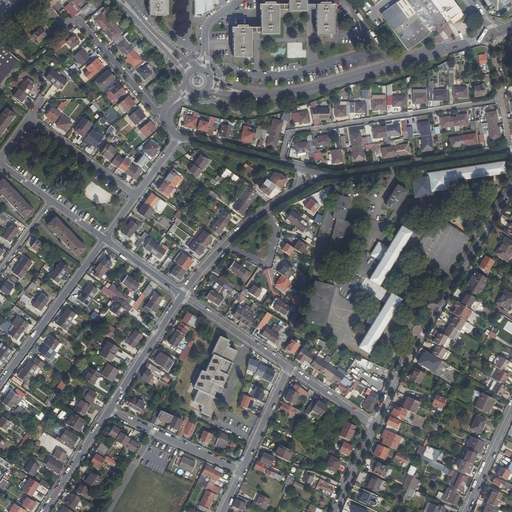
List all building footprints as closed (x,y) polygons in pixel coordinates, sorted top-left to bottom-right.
[(64,8),(72,17),(80,11),(79,9),(77,6),(83,0),(66,0),(69,3),(64,8)] [(167,0),(148,0),(149,16),(168,16),(167,0)] [(204,16),(213,9),(213,0),(194,0),(195,16),(204,16)] [(306,10),(306,4),(305,0),(287,0),(288,4),(288,10),(306,10)] [(405,0),(416,14),(431,34),(435,31),(446,23),(429,0),(405,0)] [(429,0),(446,23),(450,20),(461,12),(452,0),(429,0)] [(386,21),(408,51),(431,34),(416,14),(408,19),(396,3),(381,14),(386,21)] [(279,33),(278,10),(278,4),(275,4),(264,4),(260,4),(260,27),(260,33),(279,33)] [(334,4),(330,4),(319,4),(315,4),(315,10),(315,33),(334,33),(334,4)] [(108,8),(106,5),(92,17),(94,20),(93,20),(97,25),(99,24),(102,27),(103,30),(113,22),(110,19),(108,21),(102,13),(108,8)] [(464,16),(461,12),(450,20),(453,24),(464,16)] [(115,24),(113,22),(103,30),(105,32),(108,35),(107,36),(111,41),(112,39),(115,42),(121,37),(113,26),(115,24)] [(446,23),(435,31),(438,35),(449,27),(446,23)] [(32,28),(35,33),(31,36),(35,40),(37,39),(39,41),(46,35),(43,32),(46,30),(43,27),(41,29),(37,24),(32,28)] [(251,55),(251,33),(251,27),(247,27),(237,27),(233,27),(233,55),(251,55)] [(80,42),(74,35),(66,41),(72,48),(80,42)] [(121,37),(115,42),(117,45),(116,46),(120,51),(121,50),(124,54),(125,56),(137,47),(140,44),(138,41),(130,47),(121,37)] [(63,39),(50,49),(53,53),(66,43),(63,39)] [(306,50),(302,50),(302,43),(295,43),(295,47),(288,47),(288,51),(287,51),(287,57),(303,56),(303,54),(306,53),(306,50)] [(0,84),(19,61),(0,45),(0,84)] [(135,70),(144,63),(135,52),(139,49),(137,47),(125,56),(127,58),(130,61),(129,62),(135,70)] [(89,57),(82,49),(74,56),(81,64),(89,57)] [(478,56),(479,65),(486,64),(484,55),(478,56)] [(103,66),(97,58),(86,68),(87,69),(82,73),(88,79),(103,66)] [(144,80),(153,73),(146,65),(138,72),(144,80)] [(66,67),(63,69),(63,70),(70,77),(79,70),(76,66),(71,70),(69,67),(67,69),(66,67)] [(45,78),(53,84),(59,76),(51,70),(45,78)] [(96,80),(104,91),(113,83),(111,81),(114,79),(107,71),(96,80)] [(24,72),(17,77),(19,80),(26,75),(24,72)] [(59,76),(53,84),(61,89),(67,81),(59,76)] [(24,81),(18,89),(26,95),(32,87),(31,87),(34,83),(27,78),(25,82),(24,81)] [(10,83),(18,88),(18,86),(17,85),(19,82),(13,79),(10,83)] [(94,82),(102,92),(104,91),(96,80),(94,82)] [(111,102),(113,104),(117,102),(126,93),(118,84),(110,90),(113,94),(111,96),(114,99),(111,102)] [(429,93),(429,100),(433,100),(441,100),(441,101),(447,101),(447,90),(433,90),(433,86),(428,86),(429,93)] [(482,91),(482,90),(481,86),(474,87),(475,97),(484,95),(484,91),(482,91)] [(461,96),(461,98),(467,98),(467,87),(453,87),(454,96),(461,96)] [(26,95),(18,89),(13,97),(21,103),(26,95)] [(427,104),(427,93),(413,93),(413,102),(420,102),(421,104),(427,104)] [(126,111),(128,114),(137,106),(128,96),(118,105),(124,112),(126,111)] [(387,96),(387,106),(393,105),(400,105),(400,107),(406,107),(406,96),(387,96)] [(380,109),(380,110),(386,110),(386,99),(372,99),(372,109),(380,109)] [(97,109),(97,110),(101,114),(104,112),(94,101),(92,103),(97,109)] [(349,106),(349,112),(355,112),(355,113),(366,113),(366,102),(349,103),(349,106)] [(128,114),(127,115),(135,124),(138,122),(140,125),(147,119),(137,106),(128,114)] [(346,116),(350,116),(349,112),(349,106),(335,106),(335,115),(340,115),(340,117),(346,116)] [(45,116),(54,122),(59,115),(60,113),(52,107),(45,116)] [(311,109),(313,118),(319,118),(319,117),(323,118),(323,119),(329,119),(329,108),(319,108),(319,107),(311,107),(311,109)] [(0,134),(14,115),(5,108),(0,115),(0,134)] [(282,111),(281,120),(288,121),(290,113),(282,111)] [(304,121),(304,123),(310,122),(308,111),(298,113),(293,113),(294,123),(299,122),(304,121)] [(488,126),(497,125),(497,122),(496,118),(497,118),(496,111),(486,113),(488,123),(488,126)] [(456,117),(454,117),(455,126),(458,126),(468,124),(467,114),(461,115),(461,116),(456,117)] [(189,126),(189,127),(194,129),(197,118),(187,115),(184,124),(189,126)] [(102,116),(98,121),(103,125),(107,120),(102,116)] [(71,124),(62,117),(57,124),(56,125),(65,132),(71,124)] [(92,124),(83,117),(74,131),(83,137),(92,124)] [(455,126),(454,117),(450,118),(446,118),(446,117),(440,118),(442,129),(451,127),(452,132),(456,131),(455,126)] [(270,132),(279,134),(279,132),(281,132),(284,122),(273,119),(271,129),(270,132)] [(196,130),(206,132),(208,122),(198,120),(196,130)] [(156,129),(150,122),(140,130),(146,137),(156,129)] [(430,135),(430,132),(428,122),(418,123),(419,130),(420,129),(421,134),(421,137),(430,135)] [(389,127),(386,128),(387,137),(390,136),(401,135),(399,124),(393,125),(393,126),(389,127)] [(110,134),(114,128),(110,125),(106,131),(110,134)] [(224,135),(224,136),(230,138),(233,127),(226,126),(222,125),(220,134),(224,135)] [(498,128),(497,125),(488,126),(489,130),(490,140),(501,138),(500,132),(498,132),(498,128)] [(387,137),(386,128),(383,128),(383,127),(372,128),(374,139),(387,137)] [(251,143),(252,138),(253,133),(246,131),(243,130),(241,139),(245,140),(244,142),(251,143)] [(278,137),(279,134),(270,132),(269,134),(267,145),(277,148),(278,142),(277,142),(278,137)] [(352,147),(361,146),(361,143),(360,139),(361,138),(360,132),(350,134),(352,147)] [(90,133),(83,142),(93,150),(100,141),(90,133)] [(463,136),(464,145),(467,144),(471,144),(471,145),(478,144),(476,133),(464,135),(463,136)] [(322,137),(318,138),(315,138),(317,148),(330,146),(328,135),(322,136),(322,137)] [(430,135),(421,137),(422,140),(422,144),(421,144),(422,150),(433,149),(430,135)] [(461,145),(464,145),(463,136),(449,138),(451,148),(458,147),(458,146),(461,145)] [(402,143),(402,140),(398,140),(394,141),(395,146),(396,155),(399,154),(403,154),(404,155),(410,154),(408,144),(398,145),(398,144),(402,143)] [(158,148),(150,141),(143,150),(152,157),(158,148)] [(310,152),(308,142),(295,144),(297,153),(304,152),(304,153),(310,152)] [(116,150),(108,144),(100,154),(109,160),(116,150)] [(347,148),(347,150),(352,149),(354,161),(365,159),(364,153),(362,153),(361,149),(361,146),(352,147),(347,148)] [(393,155),(396,155),(395,146),(392,146),(381,148),(383,159),(389,157),(389,156),(393,155)] [(339,149),(336,150),(330,151),(332,164),(343,163),(342,156),(340,157),(340,152),(339,149)] [(201,155),(194,165),(201,170),(208,161),(204,157),(201,155)] [(117,156),(111,163),(117,168),(123,160),(117,156)] [(124,159),(123,160),(117,168),(124,173),(130,164),(134,158),(131,156),(130,158),(126,156),(124,159)] [(201,170),(203,172),(211,161),(204,157),(208,161),(201,170)] [(490,164),(492,175),(506,173),(504,162),(490,164)] [(130,164),(124,173),(135,180),(143,170),(138,167),(137,169),(130,164)] [(449,182),(492,175),(490,164),(428,173),(428,177),(431,192),(449,189),(449,182)] [(201,170),(194,165),(189,172),(196,177),(201,170)] [(164,180),(173,187),(182,175),(173,168),(164,180)] [(220,177),(217,182),(221,184),(228,175),(230,176),(232,173),(227,168),(220,177)] [(275,185),(279,188),(287,179),(280,174),(274,173),(268,180),(275,185)] [(431,192),(428,177),(412,179),(414,198),(432,196),(431,192)] [(33,210),(3,179),(0,181),(0,192),(24,218),(33,210)] [(275,185),(268,180),(266,179),(262,185),(259,189),(268,195),(275,185)] [(167,196),(173,187),(164,180),(158,189),(167,196)] [(407,191),(402,188),(397,185),(385,205),(395,211),(407,191)] [(241,199),(249,205),(257,194),(247,187),(239,197),(241,199)] [(208,194),(215,199),(218,196),(211,190),(208,194)] [(152,194),(145,203),(152,209),(159,199),(152,194)] [(335,229),(333,229),(328,251),(345,255),(353,223),(344,220),(350,197),(338,194),(332,217),(336,218),(338,219),(335,229)] [(242,215),(249,205),(241,199),(233,209),(242,215)] [(319,205),(311,200),(305,208),(313,213),(319,205)] [(147,219),(154,210),(152,209),(145,203),(138,213),(147,219)] [(9,220),(12,217),(8,214),(3,210),(0,214),(0,218),(1,218),(5,221),(7,218),(9,220)] [(218,219),(226,225),(232,217),(224,211),(218,219)] [(301,218),(292,211),(287,219),(296,225),(301,218)] [(85,248),(55,217),(47,225),(77,256),(85,248)] [(296,225),(295,227),(303,232),(309,224),(301,218),(296,225)] [(219,234),(226,225),(218,219),(211,228),(219,234)] [(131,220),(126,227),(134,232),(137,228),(139,229),(142,225),(138,221),(136,224),(131,220)] [(170,237),(176,226),(172,224),(167,235),(170,237)] [(6,231),(14,237),(18,230),(11,225),(6,231)] [(366,253),(359,264),(348,281),(353,284),(385,303),(379,312),(374,310),(372,313),(366,322),(371,325),(357,348),(368,355),(383,333),(387,326),(388,324),(392,317),(402,300),(391,293),(378,286),(411,233),(401,226),(388,248),(378,243),(370,256),(366,253)] [(134,232),(126,227),(121,233),(129,239),(134,232)] [(9,243),(14,237),(6,231),(2,237),(9,243)] [(196,241),(205,247),(212,238),(203,232),(196,241)] [(311,244),(305,241),(301,238),(299,241),(293,248),(294,248),(301,254),(306,246),(308,248),(311,244)] [(314,247),(315,243),(308,238),(305,241),(311,244),(314,247)] [(44,244),(37,239),(31,247),(38,252),(44,244)] [(511,242),(505,239),(496,253),(506,260),(511,250),(511,242)] [(145,248),(152,253),(158,245),(150,240),(145,248)] [(199,255),(205,247),(196,241),(195,240),(189,248),(199,255)] [(289,255),(294,248),(293,248),(287,243),(282,250),(289,255)] [(158,245),(152,253),(160,259),(166,251),(158,245)] [(106,254),(104,257),(112,262),(114,259),(106,254)] [(177,264),(186,270),(193,261),(183,254),(176,263),(177,264)] [(42,255),(39,258),(46,263),(48,260),(42,255)] [(18,264),(27,270),(32,263),(24,257),(18,264)] [(104,257),(100,263),(107,269),(112,262),(104,257)] [(162,266),(166,268),(171,260),(168,257),(162,266)] [(485,257),(479,267),(487,272),(494,262),(485,257)] [(228,269),(235,273),(240,266),(234,261),(228,269)] [(55,269),(63,275),(69,268),(61,262),(55,269)] [(107,269),(100,263),(95,269),(97,271),(94,275),(100,279),(107,269)] [(21,278),(27,270),(18,264),(13,272),(21,278)] [(179,279),(186,270),(177,264),(171,273),(179,279)] [(284,264),(278,272),(282,275),(288,279),(294,271),(284,264)] [(240,266),(235,273),(246,281),(251,274),(240,266)] [(57,283),(63,275),(55,269),(49,277),(57,283)] [(465,287),(477,296),(487,280),(475,272),(465,287)] [(206,297),(212,302),(217,294),(222,287),(225,283),(219,279),(212,275),(210,273),(207,277),(216,283),(219,284),(214,292),(212,290),(211,289),(206,297)] [(122,283),(128,288),(133,280),(127,275),(122,283)] [(284,291),(291,281),(288,279),(282,275),(275,284),(284,291)] [(219,279),(225,283),(227,285),(229,281),(221,276),(219,279)] [(112,281),(107,277),(104,282),(109,286),(112,281)] [(14,289),(17,285),(8,279),(0,289),(7,295),(12,288),(14,289)] [(133,280),(128,288),(132,291),(131,293),(133,294),(140,284),(133,280)] [(315,324),(326,283),(315,280),(304,321),(315,324)] [(222,287),(225,288),(229,291),(227,293),(230,295),(234,289),(233,289),(227,285),(225,283),(222,287)] [(335,285),(326,283),(315,324),(325,326),(326,320),(327,316),(329,309),(330,305),(331,299),(334,289),(335,285)] [(89,284),(84,292),(92,298),(97,290),(89,284)] [(153,287),(149,284),(146,287),(142,294),(145,296),(146,297),(150,290),(153,287)] [(109,290),(114,294),(115,295),(120,298),(122,295),(116,291),(118,288),(113,285),(109,290)] [(244,288),(240,294),(245,297),(249,292),(257,298),(262,290),(253,285),(249,291),(244,288)] [(496,303),(505,308),(508,304),(510,305),(511,301),(511,294),(504,290),(496,303)] [(92,298),(84,292),(78,299),(86,305),(92,298)] [(459,303),(469,308),(475,298),(466,292),(459,303)] [(37,300),(44,305),(49,299),(42,293),(37,300)] [(132,307),(136,310),(141,302),(145,296),(142,294),(134,305),(132,307)] [(155,294),(150,300),(158,305),(162,299),(159,297),(155,294)] [(217,294),(212,302),(218,306),(224,298),(220,296),(217,294)] [(120,298),(115,295),(111,300),(116,303),(110,311),(119,317),(124,309),(122,307),(125,302),(120,298)] [(125,302),(132,307),(134,305),(130,302),(132,299),(129,297),(127,299),(122,295),(120,298),(125,302)] [(285,315),(293,303),(283,296),(281,300),(280,299),(274,307),(285,315)] [(40,311),(44,305),(37,300),(33,306),(40,311)] [(85,313),(88,309),(76,300),(73,304),(85,313)] [(155,313),(160,307),(158,305),(150,300),(144,309),(146,311),(148,308),(155,313)] [(457,316),(465,321),(471,310),(469,308),(459,303),(457,301),(453,307),(455,309),(452,313),(455,315),(457,316)] [(20,315),(23,311),(15,305),(12,309),(20,315)] [(233,315),(241,321),(247,313),(239,307),(233,315)] [(61,316),(69,322),(75,314),(67,308),(61,316)] [(196,318),(187,312),(182,321),(191,326),(196,318)] [(271,314),(267,312),(258,326),(262,328),(271,314)] [(247,313),(241,321),(249,327),(255,318),(247,313)] [(64,329),(69,322),(61,316),(60,318),(58,318),(55,323),(64,329)] [(463,326),(465,321),(457,316),(453,322),(451,321),(449,325),(450,325),(458,330),(459,331),(463,326)] [(14,326),(22,332),(27,324),(19,318),(14,326)] [(16,340),(22,332),(14,326),(5,319),(1,324),(10,331),(8,334),(16,340)] [(276,328),(268,339),(281,348),(286,340),(282,337),(284,334),(279,330),(281,327),(278,325),(276,328)] [(447,337),(452,340),(458,330),(450,325),(443,335),(447,337)] [(179,326),(172,336),(180,341),(187,331),(179,326)] [(262,335),(268,339),(276,328),(273,326),(270,330),(267,328),(262,335)] [(413,326),(410,332),(417,337),(420,331),(413,326)] [(130,336),(138,342),(142,336),(135,330),(130,336)] [(441,347),(447,337),(443,335),(439,332),(436,337),(433,342),(437,344),(441,347)] [(51,336),(45,344),(54,350),(59,342),(51,336)] [(133,348),(138,342),(130,336),(126,343),(133,348)] [(176,348),(180,341),(172,336),(168,343),(176,348)] [(229,342),(220,338),(212,355),(213,356),(205,373),(198,370),(193,381),(196,383),(193,389),(199,391),(193,403),(202,407),(201,409),(202,410),(200,413),(209,417),(217,400),(213,398),(216,392),(218,386),(222,388),(233,365),(231,364),(237,352),(228,348),(229,346),(227,345),(229,342)] [(322,345),(310,338),(306,344),(318,352),(322,345)] [(94,341),(95,341),(93,339),(87,347),(89,349),(90,348),(94,341)] [(299,345),(291,340),(285,350),(288,353),(290,351),(293,354),(299,345)] [(103,347),(104,347),(114,354),(118,348),(107,341),(103,347)] [(54,350),(45,344),(40,352),(51,360),(57,353),(54,350)] [(441,359),(446,350),(441,347),(437,344),(432,353),(441,359)] [(184,363),(191,348),(188,346),(185,352),(184,351),(182,354),(183,355),(182,358),(179,357),(178,359),(184,363)] [(104,347),(99,354),(110,361),(114,354),(104,347)] [(0,359),(3,362),(9,354),(1,348),(0,349),(0,359)] [(302,349),(296,359),(302,363),(305,360),(311,364),(316,358),(302,349)] [(168,358),(161,353),(155,361),(159,364),(167,370),(174,360),(168,357),(168,358)] [(326,364),(316,357),(316,358),(311,364),(310,365),(321,373),(326,364)] [(503,372),(510,362),(509,361),(501,357),(495,366),(499,369),(503,372)] [(41,369),(45,364),(36,358),(32,363),(29,361),(23,368),(31,374),(37,366),(41,369)] [(258,363),(249,359),(247,370),(255,373),(258,363)] [(101,374),(112,381),(118,370),(108,363),(101,374)] [(355,363),(350,371),(353,373),(358,365),(355,363)] [(160,370),(150,364),(141,378),(149,383),(154,375),(156,377),(160,370)] [(327,364),(326,364),(321,373),(326,376),(326,377),(325,378),(328,381),(335,370),(327,364)] [(266,368),(260,365),(256,375),(262,378),(266,368)] [(99,373),(89,367),(83,378),(92,384),(99,373)] [(26,382),(31,374),(23,368),(18,376),(26,382)] [(275,372),(266,368),(262,378),(270,382),(275,372)] [(414,368),(408,378),(418,383),(424,373),(414,368)] [(506,379),(509,375),(503,372),(499,369),(493,379),(497,381),(502,384),(504,380),(505,378),(506,379)] [(344,376),(335,370),(328,381),(331,383),(333,381),(338,385),(344,376)] [(350,371),(348,370),(346,373),(354,378),(356,375),(353,373),(350,371)] [(458,375),(452,371),(448,379),(454,383),(458,375)] [(167,383),(170,378),(164,374),(161,379),(167,383)] [(13,376),(11,379),(21,386),(23,383),(13,376)] [(68,381),(63,388),(66,389),(72,379),(70,378),(68,381)] [(60,381),(54,391),(59,394),(65,384),(60,381)] [(343,393),(346,395),(350,389),(348,387),(348,385),(342,381),(337,387),(344,392),(343,393)] [(500,397),(506,386),(502,384),(497,381),(491,391),(500,397)] [(309,398),(314,392),(310,389),(307,393),(304,391),(303,390),(295,385),(291,390),(298,393),(309,398)] [(264,389),(257,386),(251,397),(261,402),(264,394),(262,393),(264,389)] [(449,386),(444,398),(447,400),(448,399),(453,388),(449,386)] [(364,391),(369,394),(362,406),(371,411),(380,396),(366,388),(364,391)] [(291,390),(290,389),(285,399),(293,403),(295,399),(298,393),(291,390)] [(12,391),(7,397),(14,402),(16,399),(20,402),(22,398),(12,391)] [(85,398),(91,402),(96,393),(92,391),(89,395),(87,393),(86,393),(85,392),(82,396),(85,398)] [(55,401),(59,394),(56,392),(47,406),(50,408),(55,401)] [(496,399),(483,393),(481,397),(479,396),(478,396),(477,396),(473,406),(488,413),(491,407),(490,407),(491,403),(493,405),(496,399)] [(248,395),(246,394),(241,405),(248,408),(250,401),(252,398),(247,396),(248,395)] [(447,400),(444,398),(436,395),(435,399),(434,400),(432,404),(443,409),(447,400)] [(7,397),(3,403),(6,405),(4,408),(8,411),(14,402),(7,397)] [(419,402),(407,397),(402,408),(405,410),(414,413),(419,402)] [(138,402),(138,401),(135,398),(132,401),(128,399),(125,404),(140,413),(144,406),(138,402)] [(89,404),(81,399),(75,409),(83,414),(90,404),(89,404)] [(326,406),(321,402),(321,403),(318,401),(315,404),(309,414),(306,418),(305,420),(309,423),(314,415),(318,417),(326,406)] [(90,404),(100,411),(102,409),(98,406),(93,403),(91,402),(89,404),(90,404)] [(296,413),(300,415),(302,411),(289,405),(289,406),(283,403),(280,408),(286,411),(286,412),(290,414),(288,417),(293,419),(296,413)] [(402,408),(400,407),(399,409),(394,407),(390,415),(396,417),(398,411),(403,414),(405,410),(402,408)] [(150,423),(154,425),(157,418),(160,413),(156,411),(150,423)] [(182,421),(161,411),(160,413),(157,418),(169,424),(168,426),(177,430),(182,421)] [(70,420),(69,419),(67,423),(77,430),(81,423),(82,424),(85,420),(74,413),(70,420)] [(477,415),(470,429),(480,433),(486,420),(477,415)] [(181,437),(190,418),(186,416),(177,435),(181,437)] [(396,428),(399,421),(389,416),(386,424),(387,424),(384,429),(385,429),(396,434),(398,429),(396,428)] [(10,422),(2,417),(0,419),(0,426),(5,430),(10,422)] [(342,427),(338,435),(349,440),(355,426),(344,421),(345,420),(343,419),(340,426),(342,427)] [(191,436),(196,426),(189,423),(184,433),(187,435),(188,435),(191,436)] [(108,435),(114,439),(120,430),(113,426),(108,435)] [(57,435),(55,438),(64,444),(71,448),(78,437),(65,429),(60,437),(57,435)] [(384,438),(381,443),(394,449),(400,436),(396,434),(385,429),(381,437),(384,438)] [(215,446),(218,439),(212,436),(212,435),(203,431),(203,432),(200,431),(198,436),(201,437),(200,439),(203,440),(202,442),(205,443),(205,441),(208,443),(215,446)] [(125,446),(129,439),(120,433),(116,440),(125,446)] [(223,448),(229,436),(227,436),(221,434),(217,442),(220,443),(219,446),(223,448)] [(476,453),(479,454),(484,443),(483,442),(477,439),(471,437),(466,448),(467,449),(476,453)] [(124,447),(135,454),(140,446),(129,439),(125,446),(124,447)] [(102,442),(97,449),(104,454),(109,447),(102,442)] [(352,445),(343,442),(339,450),(348,454),(352,445)] [(293,451),(280,444),(275,454),(289,461),(293,451)] [(377,445),(373,455),(384,460),(388,450),(377,445)] [(410,456),(420,461),(422,456),(425,448),(423,447),(420,446),(416,454),(411,452),(410,456)] [(433,461),(434,461),(435,457),(430,455),(432,449),(426,446),(425,448),(422,456),(429,459),(433,461)] [(58,448),(53,455),(63,462),(67,455),(58,448)] [(462,460),(471,464),(476,453),(467,449),(462,460)] [(265,463),(270,465),(273,458),(275,459),(276,458),(271,455),(269,459),(267,458),(269,455),(264,452),(260,461),(265,463)] [(407,458),(398,453),(393,461),(402,466),(404,463),(406,464),(410,458),(408,456),(407,458)] [(99,468),(104,459),(96,454),(91,462),(99,468)] [(51,458),(49,462),(60,469),(64,462),(63,462),(53,455),(52,458),(51,458)] [(113,465),(115,461),(107,456),(104,459),(113,465)] [(340,460),(331,456),(325,467),(335,472),(340,460)] [(176,464),(180,466),(179,468),(191,473),(196,463),(184,457),(183,459),(180,457),(176,464)] [(469,474),(472,465),(471,464),(462,460),(461,460),(457,468),(469,474)] [(34,462),(33,461),(26,471),(33,475),(39,465),(34,462)] [(264,464),(257,461),(254,468),(263,473),(265,469),(266,468),(267,465),(264,464)] [(431,464),(443,470),(445,466),(434,461),(433,461),(431,464)] [(60,469),(49,462),(47,465),(51,467),(50,468),(58,473),(60,469)] [(374,462),(372,468),(374,469),(372,472),(383,477),(387,468),(374,462)] [(219,468),(216,467),(214,469),(206,466),(202,473),(206,475),(215,479),(216,477),(219,479),(223,471),(219,470),(219,468)] [(505,479),(510,471),(506,469),(500,466),(496,474),(505,479)] [(252,473),(251,474),(249,478),(257,482),(261,473),(253,469),(252,473)] [(265,474),(280,480),(281,477),(269,471),(267,470),(265,474)] [(309,484),(315,472),(306,470),(301,480),(309,484)] [(102,479),(91,472),(85,482),(95,489),(102,479)] [(406,491),(408,488),(413,476),(409,474),(402,490),(406,491)] [(459,474),(456,482),(455,484),(454,483),(452,487),(461,491),(467,478),(459,474)] [(202,477),(200,476),(197,483),(206,487),(208,484),(200,481),(202,477)] [(366,488),(376,492),(382,480),(372,476),(366,488)] [(505,482),(495,477),(494,479),(491,483),(499,486),(500,484),(503,486),(505,482)] [(39,483),(31,478),(22,491),(31,497),(40,484),(39,483)] [(323,480),(321,483),(320,487),(326,490),(325,492),(328,493),(328,491),(331,493),(333,489),(330,488),(332,484),(323,480)] [(509,497),(511,498),(511,485),(505,482),(503,486),(511,490),(511,491),(511,493),(509,497)] [(83,497),(89,489),(82,484),(76,492),(83,497)] [(280,498),(282,500),(286,492),(289,485),(286,484),(280,498)] [(411,498),(415,491),(408,488),(406,491),(404,494),(411,498)] [(213,498),(215,494),(207,490),(200,504),(208,508),(213,498)] [(375,495),(363,490),(361,494),(362,494),(359,500),(371,506),(373,506),(375,505),(376,504),(376,503),(376,502),(375,500),(375,499),(374,499),(375,495)] [(492,493),(487,504),(498,509),(499,509),(501,504),(497,503),(502,493),(496,491),(495,494),(492,493)] [(75,509),(81,498),(71,492),(65,503),(75,509)] [(450,492),(445,502),(454,506),(458,496),(450,492)] [(264,509),(265,510),(270,499),(258,494),(254,504),(264,509)] [(237,496),(233,506),(242,510),(245,503),(248,505),(249,502),(249,501),(237,496)] [(31,511),(36,503),(27,497),(21,505),(31,511)] [(24,511),(25,510),(14,503),(8,511),(24,511)]
